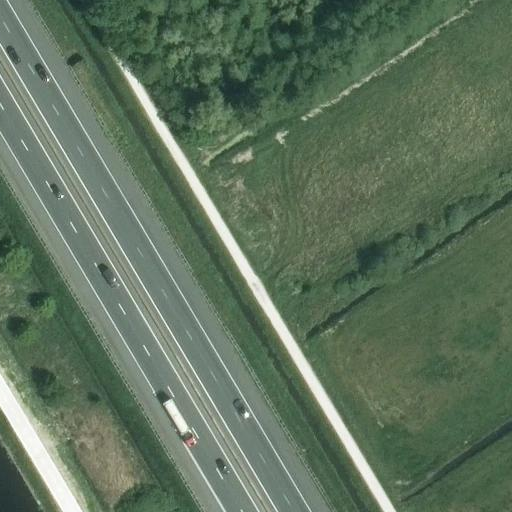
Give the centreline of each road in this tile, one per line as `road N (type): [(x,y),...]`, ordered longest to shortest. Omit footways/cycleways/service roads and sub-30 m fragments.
road 1 (motorway): [(294,511),(0,15)]
road 2 (motorway): [(0,111),(242,511)]
